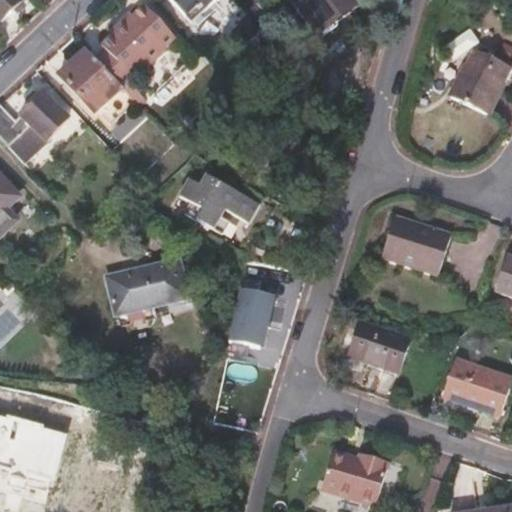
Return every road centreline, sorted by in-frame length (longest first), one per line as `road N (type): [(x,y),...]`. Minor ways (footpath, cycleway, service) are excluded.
road 1 (residential): [(357,157),(296,382)]
road 2 (residential): [(296,382),(486,458),(511,459)]
road 3 (residential): [(407,0),(357,157)]
road 4 (residential): [(357,157),(494,208)]
road 5 (residential): [(254,511),(296,382)]
road 6 (residential): [(0,89),(94,0)]
